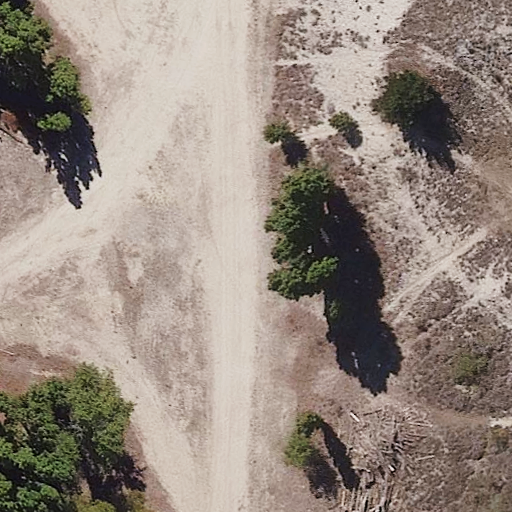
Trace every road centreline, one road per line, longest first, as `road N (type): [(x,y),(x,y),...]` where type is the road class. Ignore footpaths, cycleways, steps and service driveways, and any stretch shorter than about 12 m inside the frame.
road 1 (track): [(242,511),(242,0)]
road 2 (track): [(0,264),(62,228),(114,166),(186,48),(199,0)]
